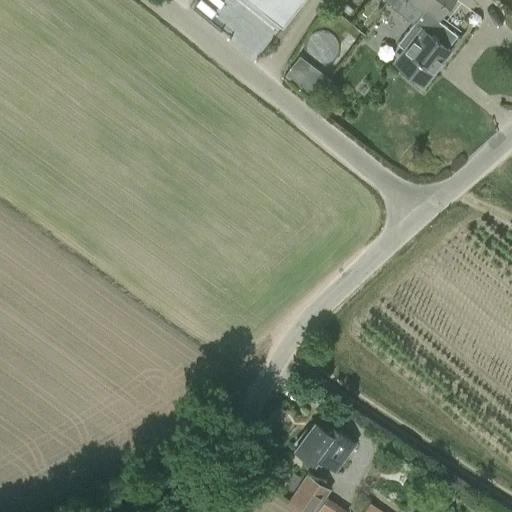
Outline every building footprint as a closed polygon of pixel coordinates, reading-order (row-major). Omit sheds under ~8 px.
[(248,0),(283,28),(305,0),(248,0)] [(384,0),(413,23),(397,42),(405,48),(395,62),(401,67),(398,71),(413,82),(415,79),(422,83),(449,49),(444,45),(455,31),(439,18),(453,0),(384,0)] [(323,426),(314,419),(295,446),(316,462),(319,457),(331,466),(351,439),(327,421),(323,426)] [(306,473),(288,500),(306,511),(346,511),(348,510),(326,496),(331,489),(306,473)] [(385,511),(369,501),(361,511),(385,511)]
